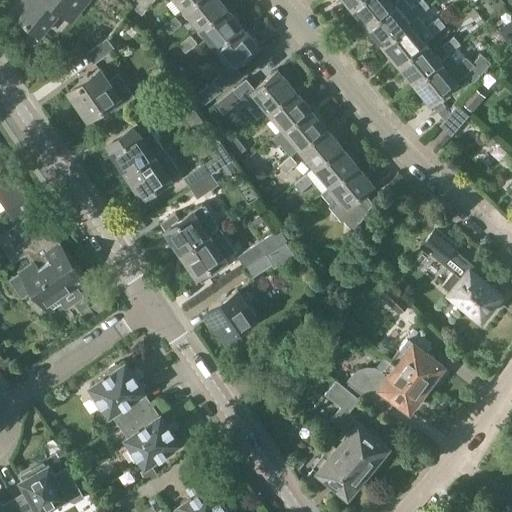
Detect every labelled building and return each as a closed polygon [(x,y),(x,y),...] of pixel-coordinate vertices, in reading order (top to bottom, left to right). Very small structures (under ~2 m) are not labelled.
[(21,0),(12,11),(38,34),(59,10),(67,16),(80,0),(21,0)] [(137,0),(132,6),(142,14),(153,0),(137,0)] [(176,0),(184,8),(194,0),(176,0)] [(225,5),(220,0),(194,0),(184,8),(199,27),(225,5)] [(393,3),(390,0),(357,0),(351,5),(367,24),(393,3)] [(383,43),(418,15),(429,6),(424,0),(420,0),(412,7),(406,0),(397,0),(393,4),(393,3),(367,24),(383,43)] [(494,0),(502,9),(508,5),(503,0),(494,0)] [(225,5),(199,27),(215,46),(241,24),(225,5)] [(168,34),(181,23),(175,15),(162,26),(168,34)] [(383,43),(398,62),(444,24),(439,17),(427,26),(418,15),(383,43)] [(511,19),(498,30),(507,41),(511,36),(511,19)] [(220,74),(205,87),(195,96),(203,106),(210,98),(211,99),(242,74),(233,64),(257,44),(241,24),(215,46),(204,55),(220,74)] [(445,24),(398,62),(414,81),(440,60),(425,42),(445,25),(445,24)] [(186,52),(197,42),(190,34),(179,44),(186,52)] [(443,45),(449,53),(460,43),(454,36),(443,45)] [(107,38),(86,54),(94,65),(115,49),(107,38)] [(465,72),(475,80),(490,60),(480,53),(473,62),(465,72)] [(437,94),(456,79),(465,72),(473,62),(465,55),(448,70),(440,60),(414,81),(446,119),(452,112),(437,94)] [(119,72),(107,79),(99,67),(66,90),(76,104),(81,101),(90,115),(107,104),(112,111),(135,96),(119,72)] [(293,87),(277,67),(244,94),(245,95),(241,99),(257,117),(268,108),(293,87)] [(244,94),(237,85),(215,104),(223,114),(241,99),(245,95),(244,94)] [(309,106),(293,87),(268,108),(284,127),(309,106)] [(472,111),(485,95),(476,87),(463,103),(472,111)] [(136,108),(143,119),(165,104),(157,93),(136,108)] [(439,126),(451,137),(469,116),(457,105),(452,112),(446,119),(439,126)] [(309,106),(284,127),(273,138),(278,144),(280,143),(290,154),(299,146),(325,125),(309,106)] [(113,137),(105,143),(109,149),(111,151),(109,152),(124,173),(152,153),(153,155),(163,148),(155,136),(146,124),(137,130),(132,124),(113,137)] [(325,125),(299,146),(315,166),(341,145),(325,125)] [(237,155),(245,149),(236,136),(228,142),(237,155)] [(341,145),(315,166),(294,183),(301,191),(322,173),(331,185),(356,164),(341,145)] [(152,153),(124,173),(139,195),(141,194),(142,196),(150,191),(152,189),(162,182),(169,177),(179,170),(164,147),(163,148),(153,155),(152,153)] [(290,155),(279,165),(286,173),(297,162),(290,155)] [(0,157),(0,198),(15,221),(34,208),(26,196),(0,157)] [(190,186),(211,172),(204,161),(183,176),(190,186)] [(256,183),(267,175),(259,164),(248,172),(256,183)] [(356,164),(331,185),(321,192),(330,203),(330,206),(341,220),(345,221),(354,232),(373,203),(363,191),(372,183),(356,164)] [(218,182),(211,172),(190,186),(197,196),(218,182)] [(173,213),(160,222),(164,228),(163,229),(178,252),(217,226),(217,225),(203,205),(202,203),(191,211),(190,211),(179,218),(175,212),(173,213)] [(27,215),(0,233),(0,240),(13,260),(26,251),(34,262),(21,271),(11,278),(23,295),(33,288),(44,304),(51,314),(55,311),(53,309),(54,308),(61,303),(65,308),(65,309),(74,303),(83,297),(84,296),(77,285),(79,284),(85,280),(60,244),(49,227),(43,219),(34,226),(27,215)] [(217,226),(178,252),(196,278),(198,277),(201,281),(228,263),(224,257),(234,251),(225,237),(217,226)] [(454,272),(444,284),(481,316),(500,294),(470,267),(472,264),(455,250),(458,246),(437,227),(422,245),(454,272)] [(243,264),(264,249),(277,240),(272,233),(270,230),(236,253),(243,264)] [(272,260),(264,249),(243,264),(250,274),(272,260)] [(378,293),(400,313),(410,302),(389,282),(378,293)] [(255,315),(246,301),(252,297),(247,290),(241,294),(236,286),(203,309),(212,323),(215,321),(226,335),(255,315)] [(324,292),(319,303),(336,312),(341,300),(324,292)] [(414,327),(391,361),(426,387),(443,363),(425,349),(431,341),(419,332),(420,331),(414,327)] [(255,362),(276,349),(270,339),(249,352),(250,354),(255,362)] [(0,364),(4,371),(14,364),(5,352),(0,355),(0,364)] [(426,387),(391,361),(383,356),(376,367),(375,366),(366,366),(359,368),(352,373),(347,380),(348,382),(345,387),(359,398),(363,393),(387,411),(396,398),(410,409),(426,387)] [(299,366),(303,372),(310,371),(313,365),(309,359),(302,360),(299,366)] [(113,427),(151,401),(142,389),(144,388),(136,378),(141,375),(136,368),(132,371),(124,360),(119,364),(115,364),(109,367),(109,371),(90,384),(93,388),(91,395),(90,396),(98,408),(99,407),(106,408),(109,412),(114,409),(122,420),(112,427),(113,427)] [(334,441),(370,471),(381,459),(378,457),(389,444),(378,435),(379,433),(372,427),(369,431),(353,418),(354,417),(348,412),(359,398),(345,387),(336,379),(324,394),(340,407),(330,419),(343,430),(334,441)] [(159,413),(151,401),(113,427),(113,428),(122,421),(130,433),(125,436),(128,440),(127,447),(126,448),(134,459),(135,459),(142,460),(145,464),(163,451),(168,452),(173,448),(174,444),(179,440),(172,430),(176,427),(171,420),(167,423),(160,412),(159,413)] [(370,471),(334,441),(314,466),(348,494),(359,482),(361,483),(370,471)] [(66,447),(57,452),(62,461),(71,456),(66,447)] [(298,453),(290,464),(298,470),(307,459),(298,453)] [(26,490),(14,498),(22,511),(45,511),(67,500),(75,502),(84,496),(67,467),(54,474),(48,464),(45,466),(43,462),(30,469),(32,473),(20,480),(26,490)] [(152,465),(142,471),(148,480),(159,475),(152,465)] [(187,481),(201,472),(198,467),(184,477),(187,481)] [(170,511),(228,511),(220,498),(220,494),(217,489),(213,488),(209,483),(198,490),(195,485),(188,490),(191,495),(181,502),(182,503),(170,511)] [(22,511),(14,498),(1,505),(0,502),(0,511),(22,511)]
